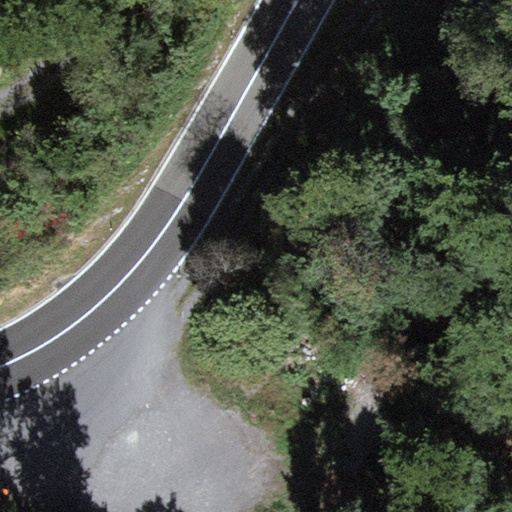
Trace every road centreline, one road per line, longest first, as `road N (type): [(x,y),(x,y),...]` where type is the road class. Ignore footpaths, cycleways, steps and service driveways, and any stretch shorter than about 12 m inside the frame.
road 1 (primary): [(302,0),(149,249),(75,322),(0,369)]
road 2 (track): [(248,89),(365,0)]
